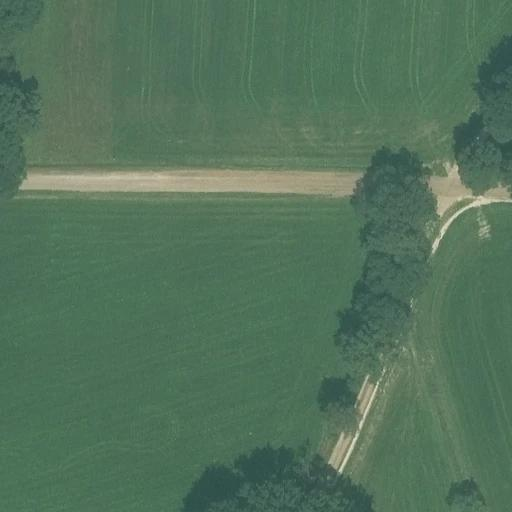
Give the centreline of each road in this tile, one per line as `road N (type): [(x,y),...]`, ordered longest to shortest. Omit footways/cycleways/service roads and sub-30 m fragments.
road 1 (track): [(450,185),(0,182)]
road 2 (track): [(299,511),(336,454),(450,185)]
